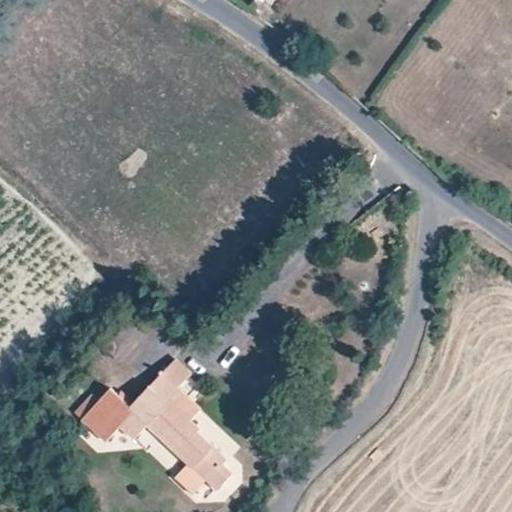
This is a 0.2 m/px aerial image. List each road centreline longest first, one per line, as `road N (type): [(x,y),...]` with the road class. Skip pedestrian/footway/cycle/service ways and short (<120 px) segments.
road 1 (unclassified): [(280,511),(306,471),(365,417),(399,369),(422,299),(431,180)]
road 2 (unclassified): [(0,170),(94,253),(104,276),(99,301),(0,424)]
road 3 (unclassified): [(431,180),(259,36),(203,0)]
